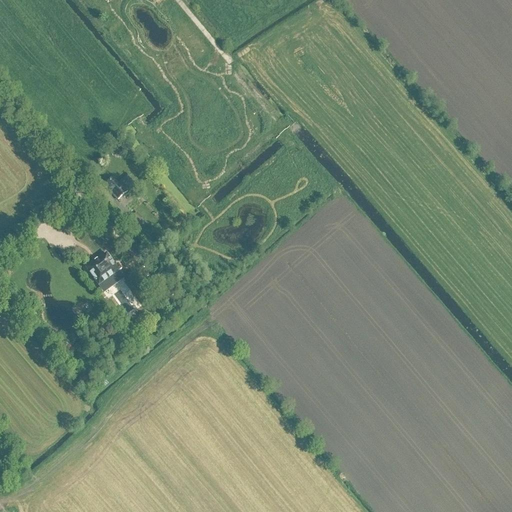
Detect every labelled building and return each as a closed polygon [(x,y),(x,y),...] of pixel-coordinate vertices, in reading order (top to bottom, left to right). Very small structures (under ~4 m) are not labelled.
[(138,23),(158,3),(155,0),(152,0),(134,18),(138,23)] [(117,200),(125,193),(127,191),(134,184),(127,176),(117,184),(112,179),(106,184),(108,187),(106,188),(117,200)] [(136,229),(142,224),(134,216),(128,221),(136,229)] [(115,266),(106,254),(86,269),(98,286),(122,269),(118,264),(115,266)] [(0,278),(4,282),(13,273),(7,266),(0,272),(0,278)] [(158,297),(167,291),(159,277),(150,282),(158,297)]
